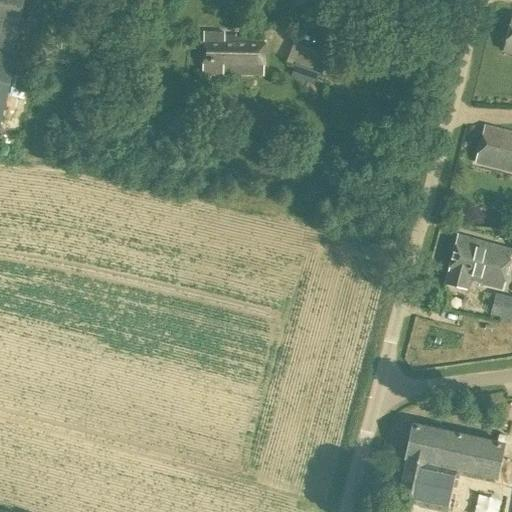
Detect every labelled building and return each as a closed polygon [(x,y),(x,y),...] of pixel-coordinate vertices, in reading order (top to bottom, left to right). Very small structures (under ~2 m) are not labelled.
[(0,0),(0,126),(17,54),(10,53),(10,51),(22,0),(0,0)] [(511,53),(511,15),(503,51),(511,53)] [(263,76),(263,38),(223,37),(222,32),(202,32),(202,75),(263,76)] [(345,39),(325,32),(311,70),(331,78),(340,55),(339,55),(345,39)] [(511,172),(511,133),(482,127),(474,163),(511,172)] [(502,290),(511,250),(457,236),(444,283),(466,288),(468,281),(502,290)] [(511,318),(511,298),(495,294),(490,314),(511,318)] [(495,478),(503,444),(411,425),(404,459),(406,459),(397,502),(445,511),(454,470),(495,478)] [(478,492),(477,511),(504,511),(506,494),(478,492)]
